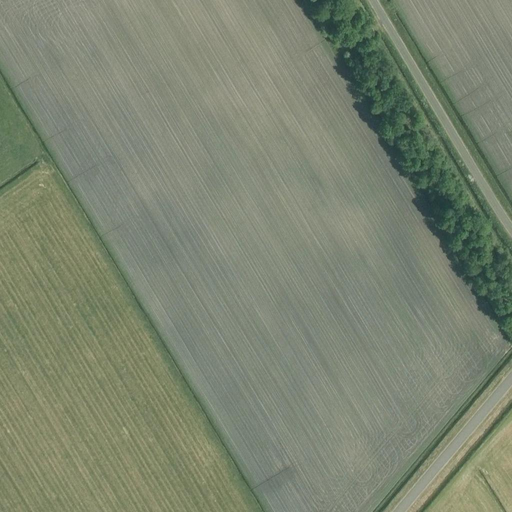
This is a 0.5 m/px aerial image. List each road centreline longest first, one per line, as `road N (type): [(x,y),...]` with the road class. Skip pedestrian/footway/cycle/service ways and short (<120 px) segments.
road 1 (unclassified): [(511,232),(372,0)]
road 2 (unclassified): [(395,511),(511,373)]
